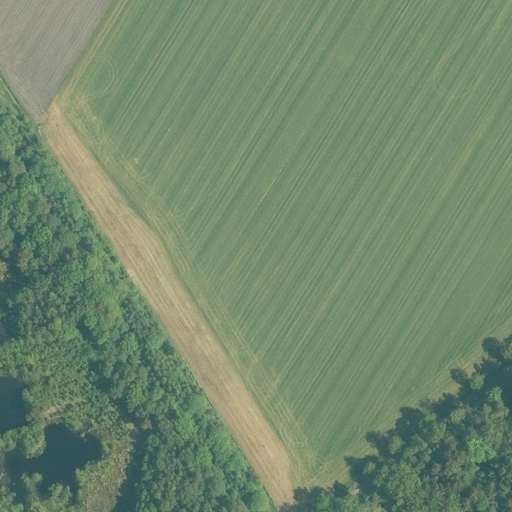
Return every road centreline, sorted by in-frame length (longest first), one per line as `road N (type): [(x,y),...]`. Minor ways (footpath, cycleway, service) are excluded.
road 1 (track): [(265,511),(0,98)]
road 2 (track): [(201,511),(111,331),(62,258),(0,200)]
road 3 (track): [(331,511),(488,382)]
